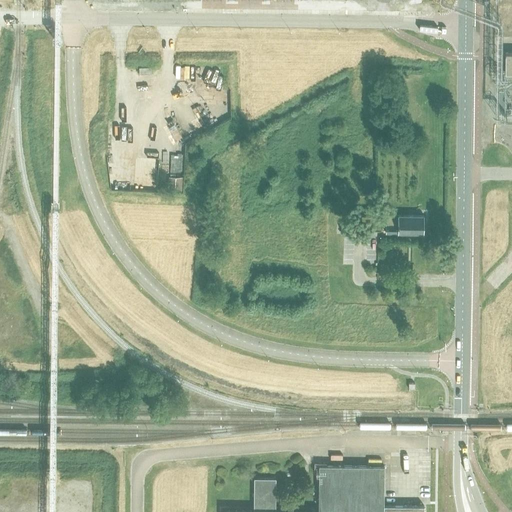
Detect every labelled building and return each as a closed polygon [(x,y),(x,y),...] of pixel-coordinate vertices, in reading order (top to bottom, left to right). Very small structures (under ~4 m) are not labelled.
[(151,73),(152,65),(141,64),(141,73),(151,73)] [(173,186),(183,188),(187,174),(177,172),(173,186)] [(139,173),(139,185),(153,186),(154,174),(139,173)] [(397,215),(397,216),(385,216),(385,232),(423,233),(423,215),(397,215)] [(423,511),(424,506),(383,505),(384,466),(318,465),(317,511),(285,511),(275,511),(275,478),(253,478),(253,511),(224,511),(223,511),(423,511)]
